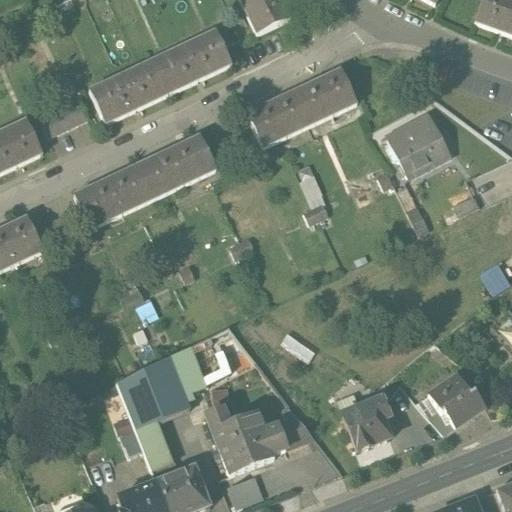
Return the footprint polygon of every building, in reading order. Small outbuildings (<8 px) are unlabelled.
[(279,0),(238,0),(257,41),(291,25),(279,0)] [(440,0),(415,0),(435,10),(440,0)] [(511,3),(502,0),(485,0),(476,28),(511,41),(511,3)] [(216,38),(152,68),(167,102),(232,71),(216,38)] [(152,68),(90,98),(106,131),(167,102),(152,68)] [(341,75),(293,98),(309,132),(357,109),(341,75)] [(309,132),(293,98),(246,119),(263,154),(309,132)] [(80,107),(41,125),(50,144),(89,125),(80,107)] [(430,121),(386,144),(407,183),(451,160),(430,121)] [(0,139),(0,180),(42,160),(27,127),(0,139)] [(240,139),(219,149),(230,169),(249,159),(240,139)] [(200,142),(133,173),(151,206),(217,176),(200,142)] [(133,173),(73,201),(89,235),(151,206),(133,173)] [(66,219),(45,229),(55,249),(76,239),(66,219)] [(0,235),(0,277),(43,256),(27,223),(0,235)] [(492,302),(511,288),(511,263),(506,262),(481,279),(492,302)] [(511,288),(492,302),(502,316),(511,309),(511,288)] [(502,342),(511,332),(511,324),(507,320),(493,332),(502,342)] [(511,332),(502,342),(511,351),(511,332)] [(170,362),(184,398),(206,390),(191,352),(170,362)] [(170,362),(116,390),(130,425),(149,418),(153,428),(190,413),(184,398),(170,362)] [(461,389),(459,391),(454,384),(428,401),(441,421),(444,419),(454,434),(485,414),(474,398),(469,401),(461,389)] [(364,396),(369,411),(381,406),(387,404),(374,396),(364,396)] [(402,397),(392,403),(406,423),(415,416),(402,397)] [(441,421),(428,401),(415,410),(441,441),(454,434),(444,419),(441,421)] [(369,411),(341,422),(355,458),(371,452),(371,451),(389,445),(382,427),(388,424),(381,406),(369,411)] [(288,426),(262,437),(271,458),(312,442),(289,413),(283,415),(288,426)] [(256,422),(228,432),(221,414),(204,421),(228,482),(273,464),(271,458),(262,437),(256,422)] [(175,480),(153,428),(149,418),(130,425),(133,435),(142,458),(154,488),(175,480)] [(142,458),(133,435),(119,442),(127,464),(142,458)] [(175,480),(154,488),(163,511),(208,511),(193,472),(175,480)] [(228,489),(236,511),(238,511),(265,502),(256,479),(228,489)] [(163,511),(154,488),(116,503),(119,511),(163,511)] [(511,511),(511,488),(496,495),(502,511),(511,511)]
